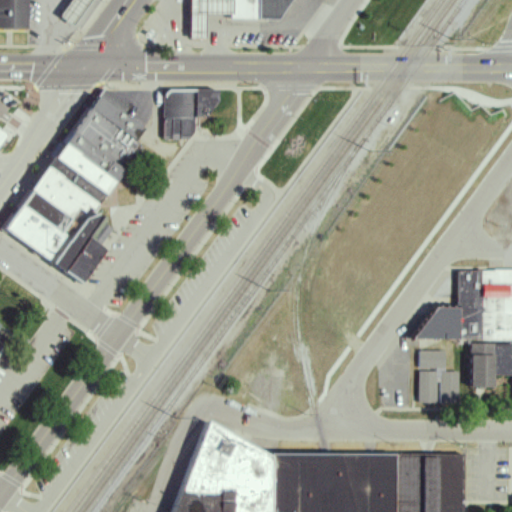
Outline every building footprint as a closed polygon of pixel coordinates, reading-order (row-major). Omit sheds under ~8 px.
[(0,0),(23,0),(23,28),(0,28),(0,0)] [(61,0),(50,15),(64,25),(82,0),(61,0)] [(230,0),(184,0),(184,39),(202,39),(202,13),(230,13),(230,0)] [(227,0),(227,19),(273,20),(287,0),(227,0)] [(98,91),(0,223),(0,227),(85,290),(124,236),(97,213),(147,137),(147,91),(131,91),(98,91)] [(164,143),(181,143),(216,102),(216,91),(163,91),(164,143)] [(0,149),(10,135),(4,128),(0,125),(0,149)] [(450,270),(511,268),(511,354),(448,357),(449,302),(450,270)] [(449,302),(425,303),(396,347),(411,351),(411,407),(453,410),(451,370),(448,357),(449,302)] [(511,407),(511,344),(469,345),(469,388),(492,388),(493,376),(511,376),(511,408),(511,407)] [(460,362),(460,397),(487,397),(484,361),(460,362)] [(511,511),(511,504),(510,504),(509,511),(453,511),(454,455),(260,452),(251,452),(199,420),(164,507),(163,511),(511,511)]
